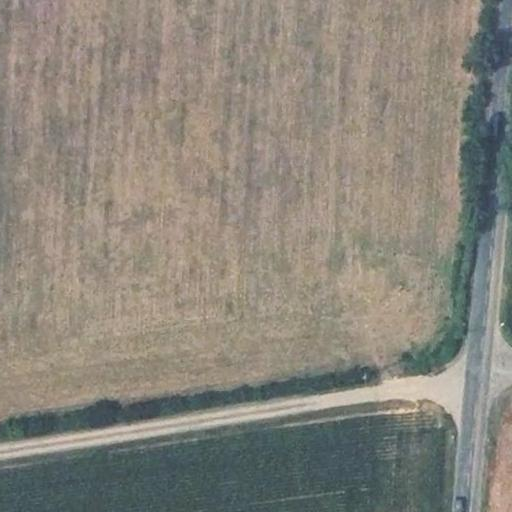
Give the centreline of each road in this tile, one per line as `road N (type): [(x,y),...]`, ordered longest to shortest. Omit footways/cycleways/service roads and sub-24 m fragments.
road 1 (track): [(0,450),(479,376)]
road 2 (tertiary): [(511,44),(479,376)]
road 3 (tertiary): [(479,376),(468,511)]
